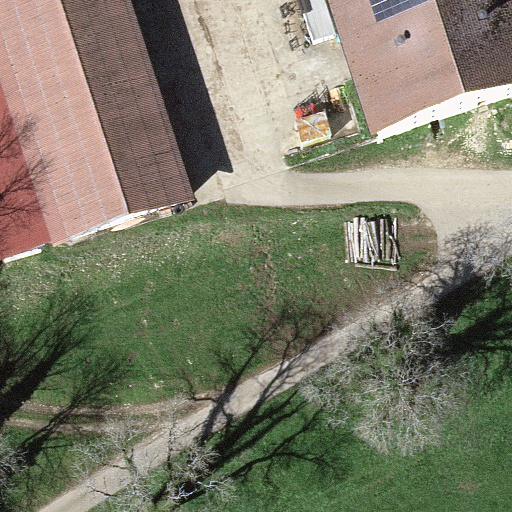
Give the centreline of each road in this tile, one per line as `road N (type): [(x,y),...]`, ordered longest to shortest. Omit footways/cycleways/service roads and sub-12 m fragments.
road 1 (unclassified): [(511,229),(376,319),(201,407),(27,511)]
road 2 (track): [(187,0),(236,134),(272,172),(330,187),(511,179)]
road 3 (track): [(201,407),(115,415),(0,411)]
